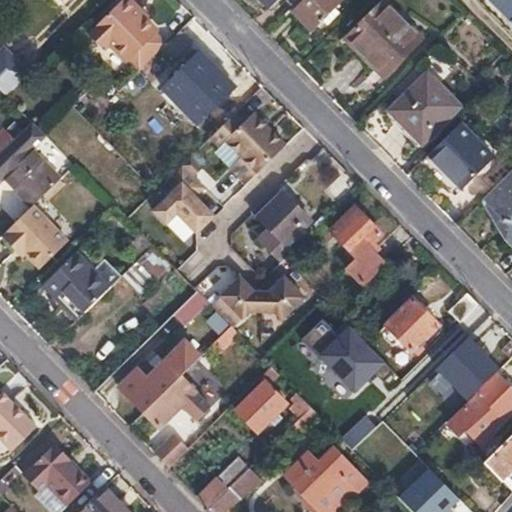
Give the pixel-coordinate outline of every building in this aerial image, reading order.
[(130,60),(139,69),(140,69),(151,58),(158,51),(167,43),(156,32),(156,30),(126,0),(122,0),(87,33),(104,51),(111,44),(127,62),(130,60)] [(260,0),(269,8),(276,0),(260,0)] [(341,0),(301,0),(292,8),(314,30),(342,1),(341,0)] [(511,0),(490,0),(511,21),(511,0)] [(346,40),(358,54),(366,46),(390,71),(421,40),(384,1),(346,40)] [(167,43),(158,51),(169,62),(189,42),(179,31),(167,43)] [(9,39),(0,48),(0,90),(2,93),(33,63),(9,39)] [(366,46),(358,54),(382,78),(390,71),(366,46)] [(222,99),(219,96),(231,84),(198,51),(186,63),(185,62),(159,87),(195,124),(222,99)] [(151,58),(140,69),(148,77),(159,66),(151,58)] [(421,143),(446,118),(442,113),(453,102),(427,75),(391,111),(421,143)] [(442,113),(446,118),(457,106),(453,102),(442,113)] [(104,105),(89,120),(101,133),(116,118),(104,105)] [(241,158),(257,174),(285,146),(253,113),(243,123),(235,114),(209,139),(217,148),(224,141),(241,158)] [(459,124),(427,156),(460,190),(492,158),(459,124)] [(0,155),(8,148),(14,142),(3,130),(0,132),(0,155)] [(23,134),(15,141),(22,147),(29,140),(23,134)] [(228,170),(241,158),(224,141),(217,148),(212,153),(228,170)] [(0,155),(0,177),(29,207),(57,178),(29,148),(18,159),(8,148),(0,155)] [(191,156),(183,164),(194,176),(203,167),(191,156)] [(257,174),(241,158),(228,170),(244,186),(257,174)] [(181,183),(152,210),(165,223),(176,213),(195,233),(213,216),(194,196),(204,187),(183,164),(172,174),(181,183)] [(511,167),(483,197),(503,218),(498,229),(504,236),(503,237),(511,247),(511,167)] [(0,205),(9,214),(20,202),(0,182),(0,205)] [(265,203),(254,214),(287,245),(311,221),(280,193),(268,205),(265,203)] [(32,208),(1,239),(15,252),(19,248),(25,255),(40,270),(66,243),(32,208)] [(354,209),(333,230),(359,257),(347,269),(362,285),(384,264),(373,254),(378,248),(373,243),(380,235),(354,209)] [(119,273),(138,294),(167,267),(147,246),(119,273)] [(19,248),(15,252),(21,258),(25,255),(19,248)] [(75,254),(41,287),(75,322),(110,289),(75,254)] [(239,278),(220,297),(242,320),(249,313),(275,313),(282,321),(304,299),(284,278),(269,293),(254,292),(239,278)] [(197,292),(175,313),(185,323),(207,302),(197,292)] [(478,304),(467,293),(449,312),(460,323),(478,304)] [(412,301),(387,326),(411,351),(436,326),(412,301)] [(320,315),(298,338),(312,351),(334,328),(320,315)] [(349,392),(379,361),(341,323),(310,355),(349,392)] [(238,334),(231,327),(205,351),(213,359),(238,334)] [(120,388),(144,412),(178,379),(183,374),(200,357),(185,341),(146,378),(139,369),(120,388)] [(271,367),(259,379),(263,383),(235,410),(258,434),(287,405),(268,385),(278,375),(271,367)] [(144,412),(159,427),(182,405),(200,423),(216,408),(183,374),(178,379),(144,412)] [(511,393),(494,375),(475,395),(477,398),(449,426),(459,437),(467,429),(481,444),(511,413),(511,393)] [(0,436),(12,449),(38,425),(0,387),(0,436)] [(291,409),(300,419),(311,408),(297,393),(291,399),(296,404),(291,409)] [(300,419),(293,426),(300,433),(317,415),(311,408),(300,419)] [(511,434),(484,463),(499,478),(511,465),(511,434)] [(173,435),(154,454),(168,468),(188,449),(173,435)] [(70,459),(55,443),(22,474),(58,511),(88,483),(67,462),(70,459)] [(333,449),(318,464),(308,454),(285,476),(319,511),(320,511),(336,511),(366,483),(333,449)] [(198,499),(208,510),(236,482),(250,469),(241,459),(198,499)] [(405,511),(447,511),(459,500),(423,464),(390,497),(405,511)] [(14,466),(4,476),(11,484),(17,478),(15,476),(20,471),(14,466)] [(236,482),(208,510),(210,511),(227,511),(260,479),(250,469),(236,482)] [(126,511),(102,488),(76,511),(126,511)]
